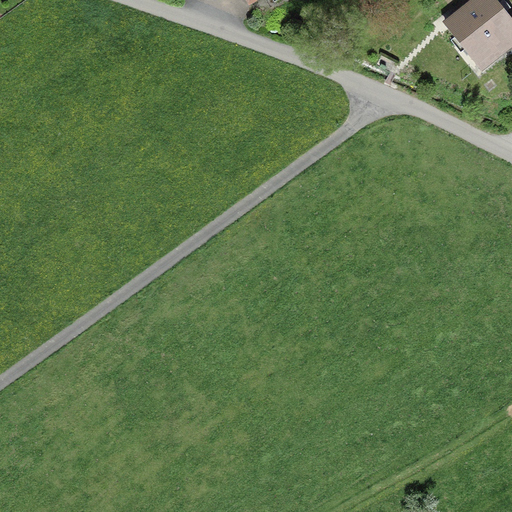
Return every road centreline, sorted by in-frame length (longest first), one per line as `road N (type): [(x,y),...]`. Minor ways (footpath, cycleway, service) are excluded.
road 1 (track): [(380,91),(344,131),(0,373)]
road 2 (unclassified): [(511,153),(323,66),(136,0)]
